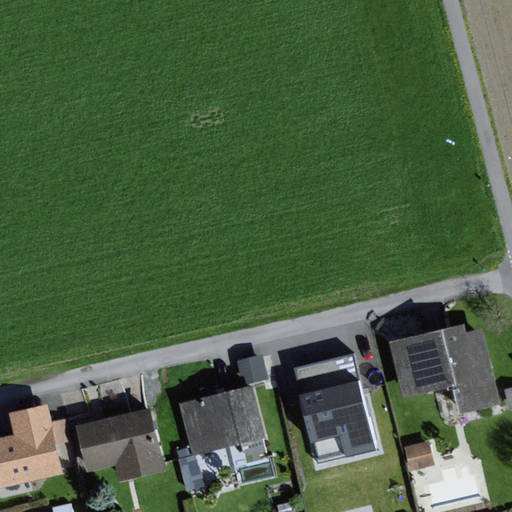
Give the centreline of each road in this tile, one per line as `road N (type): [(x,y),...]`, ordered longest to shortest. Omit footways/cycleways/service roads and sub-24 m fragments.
road 1 (residential): [(511,278),(0,391)]
road 2 (track): [(448,0),(511,250)]
